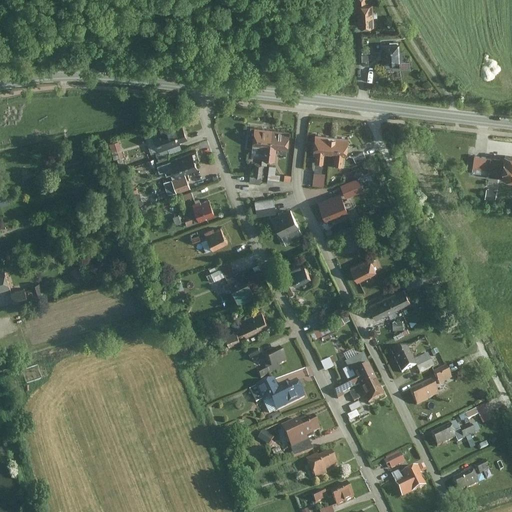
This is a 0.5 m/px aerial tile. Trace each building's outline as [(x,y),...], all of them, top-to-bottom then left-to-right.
[(371,14),(370,5),(355,5),(356,25),(370,24),(370,20),(376,19),(376,13),(371,14)] [(395,52),(395,42),(390,42),(390,48),(379,48),(379,64),(395,64),(395,62),(402,62),(402,52),(395,52)] [(185,141),(180,126),(150,136),(155,151),(165,147),(185,141)] [(271,131),(249,128),(248,146),(261,147),(260,161),(269,159),(271,131)] [(288,149),(289,132),(271,131),(269,159),(274,160),(275,148),(288,149)] [(331,137),(312,135),(310,151),(313,152),(312,163),(321,164),(322,156),(328,156),(331,137)] [(344,158),(346,139),(331,137),(328,156),(332,157),(331,166),(338,167),(339,157),(344,158)] [(122,140),(114,142),(117,153),(125,151),(122,140)] [(154,158),(167,154),(165,147),(155,151),(152,152),(154,158)] [(194,169),(188,152),(164,161),(171,182),(183,178),(182,173),(194,169)] [(511,154),(500,154),(500,159),(487,158),(486,169),(485,177),(511,179),(511,154)] [(487,158),(470,157),(469,168),(486,169),(487,158)] [(283,180),(283,174),(278,174),(278,166),(271,165),(270,179),(283,180)] [(361,167),(352,171),(355,179),(364,174),(361,167)] [(315,185),(327,186),(329,173),(317,171),(315,185)] [(175,193),(187,190),(183,178),(171,182),(175,193)] [(350,212),(340,190),(319,199),(329,221),(350,212)] [(184,194),(186,199),(196,196),(194,191),(184,194)] [(213,216),(209,201),(192,206),(197,221),(213,216)] [(177,204),(171,205),(173,212),(179,210),(177,204)] [(298,227),(292,213),(274,222),(280,235),(298,227)] [(225,245),(218,232),(213,235),(211,230),(203,234),(212,252),(225,245)] [(356,283),(375,274),(369,259),(350,268),(356,283)] [(308,278),(300,262),(282,271),(290,287),(308,278)] [(0,293),(10,291),(4,266),(0,267),(0,293)] [(79,266),(72,272),(81,281),(87,275),(79,266)] [(251,297),(243,276),(227,282),(234,303),(251,297)] [(42,283),(35,286),(37,294),(45,292),(42,283)] [(15,292),(17,303),(32,300),(30,289),(15,292)] [(404,290),(367,306),(373,319),(410,303),(404,290)] [(268,326),(260,312),(238,323),(245,337),(268,326)] [(320,312),(309,316),(314,327),(325,322),(320,312)] [(395,320),(395,330),(406,329),(405,319),(395,320)] [(316,331),(318,336),(336,330),(334,325),(316,331)] [(414,367),(404,347),(391,353),(401,373),(414,367)] [(285,364),(278,348),(262,356),(267,367),(261,370),(264,378),(280,371),(278,367),(285,364)] [(256,351),(248,354),(250,361),(259,357),(256,351)] [(374,382),(361,354),(339,364),(345,376),(351,373),(354,378),(357,385),(359,389),(374,382)] [(429,361),(426,355),(415,361),(418,367),(429,361)] [(324,362),(328,371),(340,366),(335,357),(324,362)] [(449,380),(444,370),(432,375),(436,385),(449,380)] [(354,378),(331,390),(337,400),(343,397),(341,394),(357,385),(354,378)] [(304,398),(297,382),(277,391),(272,381),(249,392),(255,405),(261,402),(267,415),(304,398)] [(414,406),(436,396),(429,381),(407,391),(414,406)] [(382,397),(374,382),(359,389),(365,405),(382,397)] [(359,409),(363,407),(361,402),(351,406),(353,413),(348,415),(351,421),(362,417),(359,409)] [(477,416),(474,410),(464,415),(467,421),(477,416)] [(319,431),(313,417),(295,425),(294,421),(278,428),(288,450),(305,443),(303,438),(319,431)] [(436,448),(454,439),(448,426),(430,435),(436,448)] [(474,435),(470,426),(457,433),(461,441),(474,435)] [(266,429),(260,438),(272,446),(278,437),(266,429)] [(290,456),(310,451),(305,443),(288,450),(290,456)] [(388,466),(404,456),(401,451),(385,460),(388,466)] [(336,467),(330,452),(316,458),(314,454),(304,458),(314,482),(326,477),(324,472),(336,467)] [(487,471),(482,464),(473,469),(477,477),(487,471)] [(423,486),(415,467),(399,474),(402,480),(391,485),(397,497),(423,486)] [(476,485),(469,470),(450,479),(457,494),(476,485)] [(351,498),(344,484),(327,493),(334,507),(351,498)] [(325,499),(321,491),(311,496),(315,504),(325,499)]
